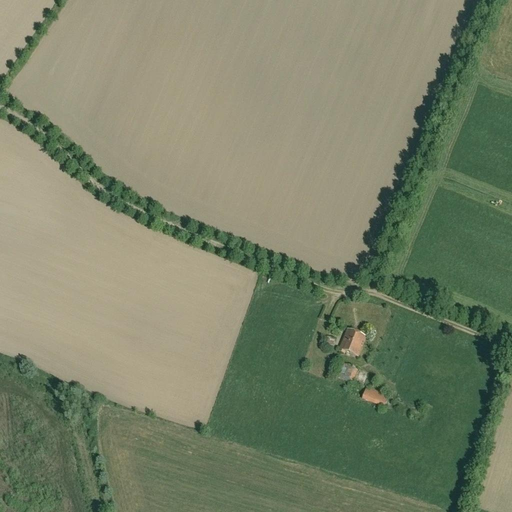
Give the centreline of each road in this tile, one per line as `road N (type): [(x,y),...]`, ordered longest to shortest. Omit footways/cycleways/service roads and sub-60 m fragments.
road 1 (track): [(371,291),(323,289),(158,224),(0,108)]
road 2 (track): [(371,291),(493,0)]
road 3 (track): [(371,291),(511,347)]
